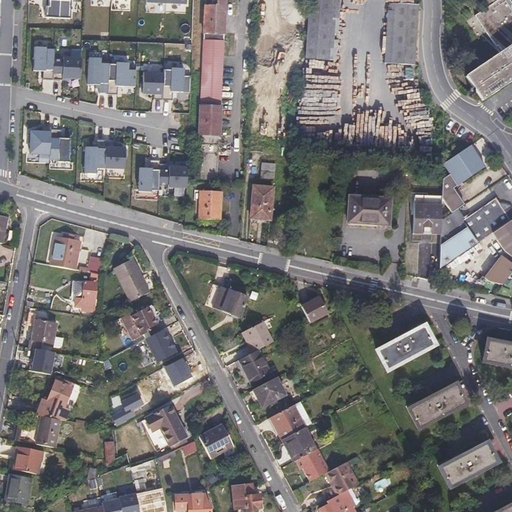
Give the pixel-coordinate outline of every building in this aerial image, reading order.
[(46,0),(46,6),(44,6),(43,17),(68,18),(68,0),(46,0)] [(205,0),(198,183),(218,184),(225,0),(205,0)] [(309,0),(307,58),(337,60),(339,0),(309,0)] [(484,9),(474,15),(495,46),(498,45),(502,42),(506,48),(502,50),(464,76),(482,100),(511,79),(511,4),(509,0),(481,0),(479,1),(484,9)] [(390,2),(388,35),(397,35),(397,33),(417,34),(418,3),(390,2)] [(388,35),(387,62),(416,64),(417,34),(397,33),(397,35),(388,35)] [(44,79),(53,80),(54,60),(54,51),(46,51),(46,49),(34,49),(34,70),(44,71),(44,79)] [(81,79),(82,58),(63,57),(63,60),(54,60),(53,80),(63,80),(63,78),(81,79)] [(99,92),(108,92),(109,63),(101,63),(101,58),(89,58),(88,84),(100,85),(99,92)] [(136,87),(136,70),(129,70),(129,63),(116,62),(116,64),(109,63),(108,92),(108,94),(118,94),(118,86),(136,87)] [(164,73),(163,100),(173,100),(173,92),(191,92),(191,76),(184,75),(184,68),(172,68),(172,70),(164,69),(164,73)] [(163,100),(164,73),(144,72),(143,94),(154,94),(154,99),(163,100)] [(433,121),(443,121),(443,111),(433,111),(433,121)] [(51,129),(51,127),(43,127),(43,132),(31,132),(31,153),(50,154),(51,129)] [(61,130),(51,129),(50,154),(50,159),(58,160),(58,161),(70,162),(71,138),(61,138),(61,130)] [(106,142),(106,140),(98,140),(97,147),(86,147),(85,168),(97,169),(97,164),(105,164),(106,142)] [(105,164),(105,168),(125,169),(126,147),(114,147),(115,142),(106,142),(105,164)] [(441,165),(455,186),(483,167),(468,146),(441,164),(441,165)] [(160,164),(160,160),(150,160),(150,168),(140,168),(139,191),(151,192),(151,190),(159,190),(160,184),(160,164)] [(160,164),(160,184),(169,184),(169,187),(186,188),(187,167),(170,166),(170,164),(160,164)] [(261,170),(261,178),(274,179),(274,171),(261,170)] [(253,186),(251,218),(272,219),(273,187),(253,186)] [(198,193),(196,221),(219,224),(221,195),(198,193)] [(413,196),(412,233),(439,234),(440,220),(440,197),(413,196)] [(438,268),(476,243),(491,233),(511,219),(511,207),(511,206),(504,210),(495,198),(461,220),(460,218),(462,216),(457,208),(440,220),(438,268)] [(350,203),(349,228),(388,231),(390,206),(350,203)] [(511,219),(491,233),(505,251),(511,257),(511,219)] [(58,237),(52,266),(77,271),(83,242),(76,241),(77,236),(66,234),(65,239),(58,237)] [(511,264),(500,256),(483,277),(489,281),(502,284),(508,276),(511,271),(511,264)] [(82,267),(80,271),(102,276),(106,261),(93,258),(90,268),(82,267)] [(113,268),(131,302),(150,292),(143,278),(142,279),(132,259),(113,268)] [(77,281),(75,298),(78,299),(78,306),(84,307),(84,310),(94,311),(95,306),(97,306),(98,300),(95,300),(97,283),(77,281)] [(212,284),(205,304),(241,317),(248,297),(212,284)] [(40,295),(38,303),(51,305),(53,298),(40,295)] [(301,308),(309,322),(326,314),(318,299),(301,308)] [(135,311),(122,317),(134,340),(148,332),(147,330),(157,325),(152,315),(156,313),(156,311),(154,307),(151,306),(136,313),(135,311)] [(346,312),(351,322),(360,317),(355,307),(352,309),(346,312)] [(29,339),(28,347),(40,350),(41,344),(58,346),(62,343),(63,334),(57,333),(56,337),(53,337),(55,323),(36,320),(32,339),(29,339)] [(245,331),(251,343),(255,352),(257,350),(261,349),(273,342),(263,322),(245,331)] [(424,327),(377,353),(387,372),(435,347),(424,327)] [(147,339),(158,361),(175,352),(164,330),(147,339)] [(511,348),(490,344),(485,365),(511,370),(511,348)] [(257,350),(269,373),(273,372),(261,349),(257,350)] [(238,360),(250,383),(269,373),(257,350),(255,352),(238,360)] [(185,363),(182,358),(164,367),(174,386),(192,377),(189,371),(190,370),(186,362),(185,363)] [(235,362),(247,385),(250,383),(238,360),(235,362)] [(38,415),(42,416),(60,420),(65,420),(68,410),(65,409),(75,383),(57,376),(48,400),(43,399),(38,415)] [(250,393),(255,401),(257,400),(261,407),(284,395),(275,378),(252,390),(253,392),(250,393)] [(456,386),(409,412),(419,431),(466,406),(456,386)] [(137,398),(122,406),(125,412),(113,418),(118,427),(134,418),(131,413),(142,407),(137,398)] [(270,418),(282,441),(284,440),(304,429),(301,422),(309,418),(301,402),(270,418)] [(170,407),(137,424),(139,426),(143,425),(156,452),(163,448),(161,435),(179,425),(170,407)] [(42,416),(36,445),(55,448),(60,420),(42,416)] [(309,418),(301,422),(304,429),(312,425),(309,418)] [(18,422),(15,437),(28,439),(30,424),(18,422)] [(179,425),(161,435),(163,448),(170,445),(170,446),(175,444),(185,438),(186,438),(179,425)] [(200,437),(211,457),(234,445),(222,425),(200,437)] [(284,440),(291,452),(288,454),(293,463),(316,451),(304,429),(284,440)] [(175,444),(170,446),(172,449),(186,442),(185,438),(175,444)] [(106,443),(109,465),(117,459),(114,439),(111,440),(111,443),(106,443)] [(187,446),(188,456),(199,455),(195,442),(187,446)] [(487,445),(440,471),(451,490),(498,465),(487,445)] [(18,457),(16,470),(37,474),(40,461),(42,461),(44,453),(17,448),(16,456),(18,457)] [(165,456),(166,461),(176,457),(175,451),(165,456)] [(127,454),(129,464),(130,466),(141,463),(127,454)] [(157,459),(158,468),(162,467),(162,462),(166,461),(165,456),(157,459)] [(152,511),(154,511),(161,511),(155,486),(146,488),(144,480),(146,479),(144,470),(154,467),(152,460),(141,463),(130,466),(133,482),(136,482),(142,508),(151,506),(152,511)] [(333,488),(337,496),(346,491),(351,489),(359,485),(346,462),(328,472),(335,487),(333,488)] [(92,471),(88,481),(100,477),(98,471),(92,471)] [(325,473),(333,488),(335,487),(328,472),(325,473)] [(11,484),(8,500),(28,504),(32,480),(11,475),(9,484),(11,484)] [(232,485),(234,509),(245,508),(246,511),(262,509),(260,493),(255,494),(253,483),(232,485)] [(355,511),(353,507),(354,507),(346,491),(337,496),(326,502),(327,503),(318,509),(320,511),(355,511)] [(176,495),(177,511),(189,510),(188,500),(204,498),(202,493),(176,495)] [(91,500),(94,511),(116,511),(114,503),(109,504),(106,496),(91,500)] [(188,500),(189,510),(189,511),(209,511),(207,498),(204,498),(188,500)]
